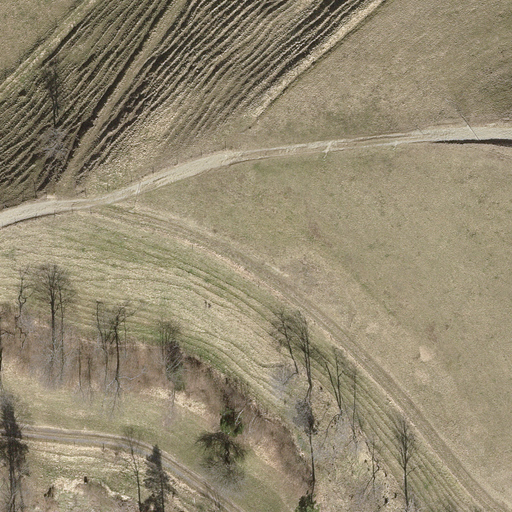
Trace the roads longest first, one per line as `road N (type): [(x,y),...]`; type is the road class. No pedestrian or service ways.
road 1 (track): [(92,203),(212,238),(292,296),(380,371),(497,511)]
road 2 (track): [(511,136),(225,158),(92,203),(0,221)]
road 3 (track): [(0,432),(122,443),(185,474),(227,511)]
